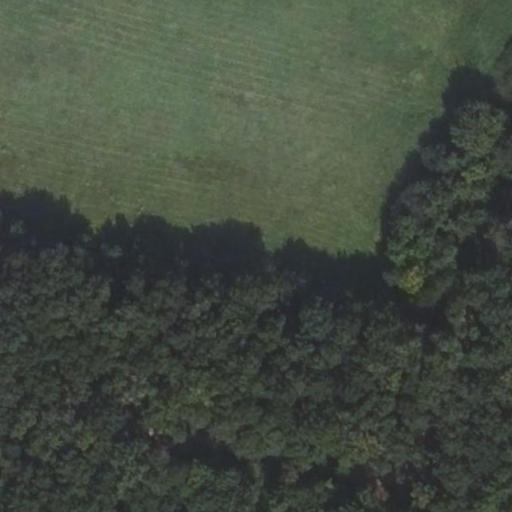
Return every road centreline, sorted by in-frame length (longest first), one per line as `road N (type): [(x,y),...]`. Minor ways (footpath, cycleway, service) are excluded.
road 1 (track): [(393,482),(0,392)]
road 2 (track): [(511,246),(393,482),(366,511)]
road 3 (track): [(511,338),(446,495)]
